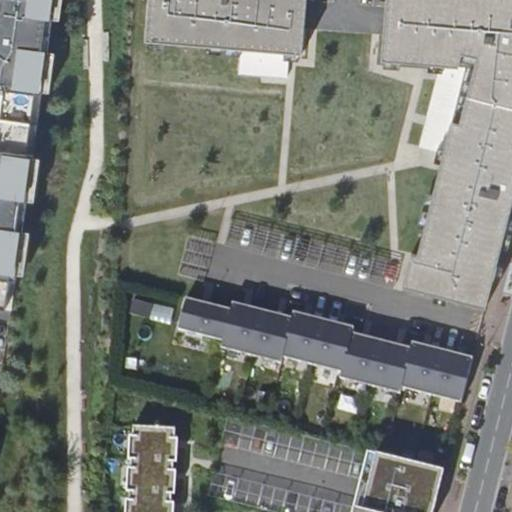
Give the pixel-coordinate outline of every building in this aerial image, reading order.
[(0,0),(0,308),(12,310),(17,274),(23,231),(27,201),(33,158),(42,91),(48,52),(53,18),(55,0),(0,0)] [(60,20),(62,0),(55,0),(53,18),(60,20)] [(302,53),(307,0),(306,0),(149,0),(146,41),(241,48),(239,73),(287,77),(289,52),(302,53)] [(486,307),(511,204),(511,0),(386,0),(382,60),(440,65),(419,146),(443,152),(417,255),(411,253),(403,286),(486,307)] [(55,53),(48,52),(42,91),(49,92),(55,53)] [(34,202),(40,159),(33,158),(27,201),(34,202)] [(398,264),(231,221),(225,246),(392,288),(398,264)] [(23,275),(29,232),(23,231),(17,274),(23,275)] [(180,275),(204,281),(214,244),(190,237),(180,275)] [(186,299),(178,330),(223,341),(224,342),(232,310),(231,310),(186,299)] [(251,356),(263,311),(233,303),(231,310),(232,310),(224,342),(223,341),(221,348),(251,356)] [(292,318),(263,311),(251,356),(282,364),(283,358),(282,358),(293,318),(292,318)] [(324,320),(294,312),(292,318),(293,318),(282,358),(283,358),(312,365),(324,320)] [(342,373),(352,333),(353,333),(354,328),(324,320),(312,365),(342,373)] [(370,386),(382,341),(353,333),(352,333),(342,373),(340,379),(370,386)] [(370,386),(401,394),(402,388),(401,388),(412,349),(411,348),(382,341),(370,386)] [(431,396),(443,350),(413,342),(411,348),(412,349),(401,388),(402,388),(431,396)] [(461,403),(473,358),(443,350),(431,396),(461,403)] [(173,511),(174,504),(171,503),(172,495),(175,495),(176,472),(173,471),(173,463),(177,463),(178,440),(175,439),(175,429),(133,427),(133,437),(129,437),(128,460),(131,460),(131,469),(128,469),(126,492),(130,492),(129,501),(126,501),(125,511),(173,511)] [(433,511),(444,471),(368,452),(352,511),(433,511)]
